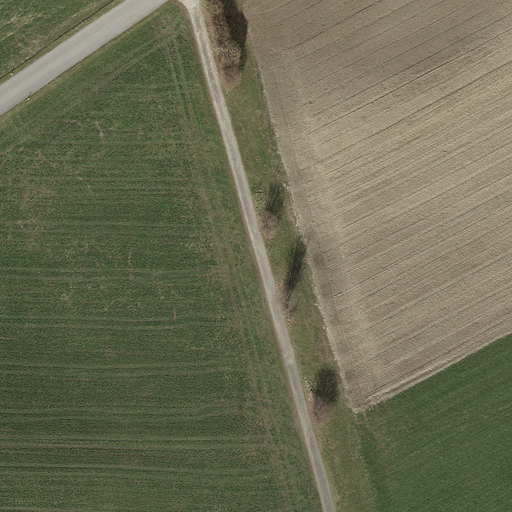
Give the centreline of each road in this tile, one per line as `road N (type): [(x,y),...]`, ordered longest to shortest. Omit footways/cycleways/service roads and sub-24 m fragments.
road 1 (track): [(330,511),(194,0)]
road 2 (tertiary): [(0,105),(151,0)]
